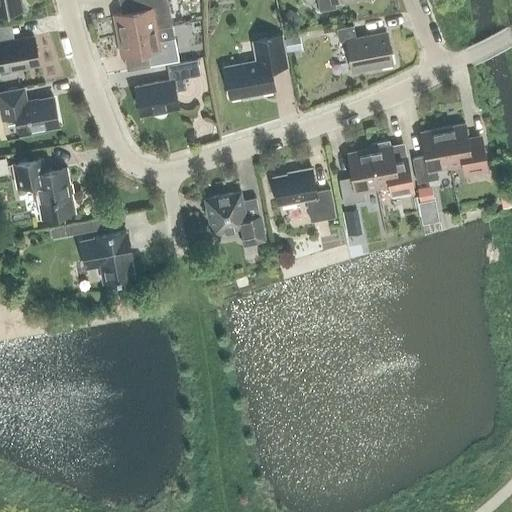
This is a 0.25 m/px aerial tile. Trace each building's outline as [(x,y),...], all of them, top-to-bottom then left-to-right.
[(0,0),(0,13),(21,10),(19,0),(0,0)] [(117,36),(172,25),(167,0),(135,0),(138,10),(113,14),(117,36)] [(11,25),(0,26),(0,73),(1,78),(18,75),(17,68),(39,64),(34,36),(14,40),(11,25)] [(121,57),(146,52),(149,66),(179,61),(174,37),(172,25),(117,36),(121,57)] [(392,64),(385,32),(355,38),(353,25),(336,28),(339,41),(346,40),(352,71),(392,64)] [(249,93),(260,91),(260,93),(274,90),(270,69),(286,66),(281,36),(252,41),(256,61),(224,67),(230,98),(249,94),(249,93)] [(284,39),(287,51),(302,49),(300,36),(284,39)] [(169,80),(134,87),(140,115),(178,108),(175,91),(186,89),(184,78),(200,75),(197,59),(166,65),(169,80)] [(0,107),(2,119),(16,116),(20,136),(45,131),(44,128),(58,125),(53,98),(26,103),(23,89),(0,93),(0,107)] [(486,170),(482,145),(469,147),(465,123),(442,127),(450,167),(463,164),(465,174),(486,170)] [(442,127),(420,132),(424,156),(412,158),(416,183),(438,179),(436,169),(450,167),(442,127)] [(389,186),(391,195),(413,191),(408,166),(396,168),(391,144),(389,145),(388,140),(371,144),(372,148),(369,149),(376,188),(389,186)] [(365,200),(363,190),(376,188),(369,149),(347,153),(351,177),(339,179),(343,204),(365,200)] [(74,211),(66,168),(44,172),(42,159),(12,164),(17,187),(35,183),(41,217),(74,211)] [(316,191),(311,168),(295,171),(296,172),(272,177),(277,205),(306,199),(310,221),(335,217),(330,189),(316,191)] [(433,201),(431,185),(417,188),(420,203),(433,201)] [(204,198),(211,234),(241,229),(244,244),(264,240),(256,197),(242,200),(240,191),(204,198)] [(502,208),(511,206),(510,195),(500,197),(502,208)] [(357,209),(342,211),(344,221),(359,218),(357,209)] [(83,222),(62,226),(64,236),(84,232),(83,222)] [(131,259),(127,233),(125,233),(124,231),(111,234),(111,232),(108,233),(108,234),(95,237),(95,239),(80,242),(84,261),(99,258),(103,282),(116,279),(117,281),(120,280),(120,279),(133,276),(129,260),(131,259)]
